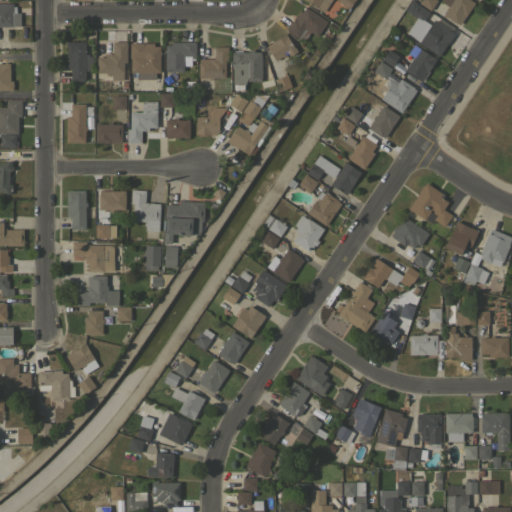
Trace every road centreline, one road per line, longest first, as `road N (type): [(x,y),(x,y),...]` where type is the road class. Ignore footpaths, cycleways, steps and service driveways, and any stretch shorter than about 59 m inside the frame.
road 1 (residential): [(207,511),(210,467),(230,420),(511,11)]
road 2 (residential): [(49,330),(50,0)]
road 3 (residential): [(303,312),(376,371),(416,386),(511,384)]
road 4 (residential): [(50,11),(250,13),(264,0)]
road 5 (residential): [(47,168),(204,170)]
